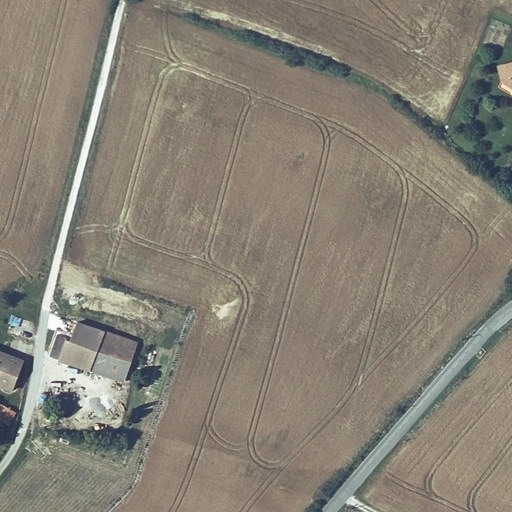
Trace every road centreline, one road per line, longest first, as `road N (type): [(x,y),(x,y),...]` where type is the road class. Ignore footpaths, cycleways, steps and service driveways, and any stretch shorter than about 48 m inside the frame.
road 1 (unclassified): [(129,0),(35,442),(0,494)]
road 2 (secondary): [(343,485),(511,309)]
